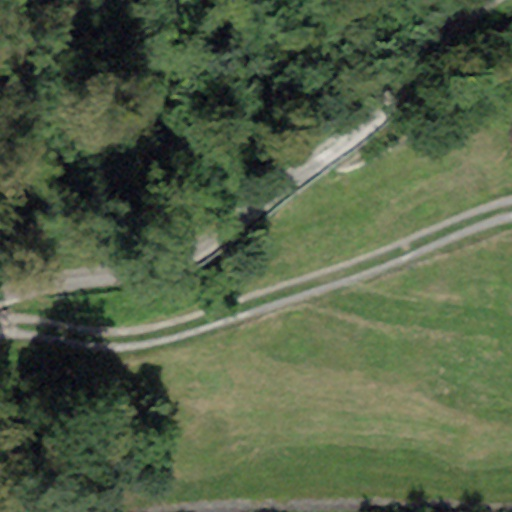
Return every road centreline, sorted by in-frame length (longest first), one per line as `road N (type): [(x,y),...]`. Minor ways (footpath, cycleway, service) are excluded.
road 1 (track): [(502,0),(424,78),(169,263),(0,296)]
road 2 (track): [(0,320),(135,339),(200,323),(511,206)]
